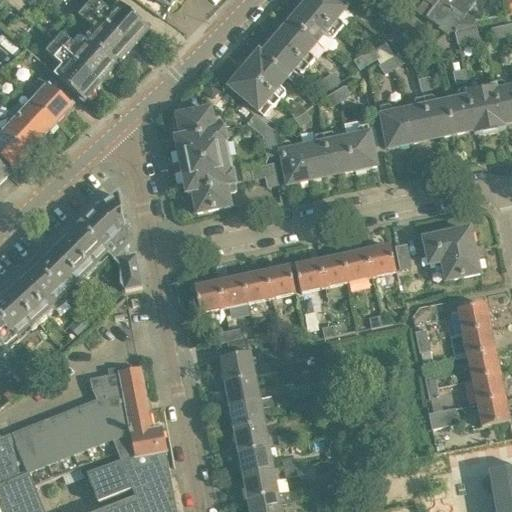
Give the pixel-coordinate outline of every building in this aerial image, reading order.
[(96,0),(94,0),(86,9),(131,50),(149,30),(119,4),(111,13),(109,11),(96,0)] [(156,0),(171,9),(177,0),(156,0)] [(311,0),(306,6),(338,33),(343,28),(342,24),(337,20),(346,9),(335,0),(311,0)] [(426,0),(426,1),(417,13),(445,33),(455,31),(473,27),(473,23),(463,16),(475,0),(426,0)] [(20,14),(5,2),(3,5),(7,8),(4,12),(14,21),(20,14)] [(332,41),(338,33),(306,6),(292,22),(317,44),(324,36),(329,40),(332,41)] [(116,67),(131,50),(86,9),(79,18),(93,30),(94,32),(87,40),(116,67)] [(43,16),(36,10),(27,20),(35,26),(43,16)] [(400,19),(389,24),(394,33),(404,28),(400,19)] [(292,22),(277,39),(309,67),(314,61),(313,58),(308,54),(317,44),(292,22)] [(511,26),(503,28),(505,38),(511,36),(511,26)] [(475,27),(473,27),(455,31),(457,46),(478,41),(475,27)] [(505,38),(503,28),(492,30),(494,40),(505,38)] [(63,35),(54,45),(100,86),(116,67),(87,40),(79,50),(63,35)] [(303,74),(309,67),(277,39),(262,57),(287,78),(295,69),(301,74),(303,74)] [(381,67),(389,62),(394,58),(386,43),(373,51),(365,56),(370,65),(376,61),(381,67)] [(84,104),(100,86),(54,45),(46,54),(62,68),(54,77),(84,104)] [(247,68),(245,71),(280,102),(285,95),(285,92),(279,87),(287,78),(262,57),(259,54),(255,60),(252,58),(245,66),(247,68)] [(389,62),(394,70),(404,64),(399,55),(394,58),(389,62)] [(354,63),(360,71),(370,65),(365,56),(354,63)] [(381,67),(379,68),(385,76),(394,70),(389,62),(381,67)] [(245,71),(242,75),(239,73),(232,82),(234,84),(230,88),(258,112),(266,103),(272,108),(274,108),(280,102),(245,71)] [(464,72),(453,74),(456,86),(466,84),(464,72)] [(324,81),(330,90),(339,84),(334,75),(324,81)] [(73,108),(43,81),(40,79),(32,88),(41,96),(34,104),(57,125),(73,108)] [(429,80),(419,82),(421,93),(432,91),(429,80)] [(201,90),(212,100),(220,91),(209,81),(201,90)] [(330,90),(324,81),(314,87),(320,96),(330,90)] [(502,127),(511,124),(511,89),(505,91),(504,85),(502,83),(493,85),(494,89),(502,127)] [(349,98),(344,88),(334,94),(340,103),(349,98)] [(494,89),(468,95),(476,132),(477,137),(503,131),(502,127),(494,89)] [(453,137),(476,132),(468,95),(467,90),(458,92),(457,95),(458,101),(446,104),(453,137)] [(340,103),(334,94),(325,100),(330,109),(340,103)] [(432,141),(453,137),(446,104),(435,106),(434,100),(432,97),(423,99),(432,141)] [(415,111),(404,113),(410,146),(432,141),(423,99),(415,101),(413,104),(415,111)] [(18,107),(12,113),(42,141),(57,125),(34,104),(25,113),(18,107)] [(305,113),(299,105),(289,111),(295,120),(305,113)] [(388,151),(410,146),(404,113),(392,116),(390,109),(388,107),(379,109),(388,151)] [(182,168),(227,159),(224,142),(226,142),(222,123),(219,122),(212,123),(210,112),(178,118),(182,140),(176,141),(182,168)] [(14,125),(5,135),(28,156),(42,141),(12,113),(7,119),(14,125)] [(310,121),(305,113),(295,120),(300,128),(310,121)] [(263,139),(273,133),(255,118),(248,126),(263,139)] [(359,138),(347,140),(354,174),(376,169),(368,127),(359,129),(357,132),(359,138)] [(265,148),(276,146),(273,133),(263,139),(265,148)] [(332,178),(354,174),(347,140),(335,143),(334,137),(331,134),(323,136),(332,178)] [(28,156),(5,135),(0,139),(0,159),(13,172),(28,156)] [(314,147),(303,149),(310,182),(332,178),(323,136),(315,138),(313,141),(314,147)] [(288,187),(310,182),(303,149),(292,152),(290,145),(288,143),(279,145),(288,187)] [(276,146),(265,148),(267,159),(273,158),(277,157),(278,157),(276,146)] [(231,176),(227,159),(182,168),(187,196),(193,194),(198,216),(230,209),(227,197),(234,196),(236,193),(232,175),(231,176)] [(268,190),(278,187),(274,167),(251,171),(253,181),(266,179),(268,190)] [(125,294),(142,290),(130,231),(124,227),(118,198),(109,200),(98,212),(95,215),(93,213),(83,224),(84,226),(81,229),(111,258),(110,259),(122,271),(125,294)] [(40,270),(38,271),(67,301),(100,270),(110,259),(111,258),(81,229),(79,231),(76,231),(72,235),(72,238),(71,240),(48,262),(45,262),(40,266),(40,270)] [(470,231),(451,235),(449,233),(441,235),(440,237),(423,241),(429,267),(442,264),(446,284),(480,277),(476,260),(478,258),(475,247),(473,246),(470,231)] [(406,247),(396,249),(400,271),(410,269),(406,247)] [(391,248),(366,253),(372,281),(396,275),(391,248)] [(349,285),(372,281),(366,253),(343,258),(349,285)] [(343,258),(319,263),(325,290),(349,285),(343,258)] [(325,290),(319,263),(295,268),(301,295),(325,290)] [(291,269),(266,274),(272,301),(296,297),(291,269)] [(62,306),(67,301),(38,271),(37,273),(34,272),(28,278),(28,281),(3,303),(0,303),(0,302),(0,319),(20,344),(40,325),(62,306)] [(266,274),(242,279),(248,306),(272,301),(266,274)] [(242,279),(219,284),(224,311),(248,306),(242,279)] [(224,311),(219,284),(194,289),(200,316),(224,311)] [(458,311),(463,335),(490,330),(485,305),(458,311)] [(78,336),(96,320),(91,315),(74,331),(78,336)] [(393,326),(391,316),(380,318),(382,328),(393,326)] [(382,328),(380,318),(369,320),(371,331),(382,328)] [(0,359),(20,344),(0,319),(0,359)] [(276,323),(278,334),(289,332),(287,321),(276,323)] [(278,334),(276,323),(265,325),(267,336),(278,334)] [(346,336),(344,325),(333,328),(335,338),(346,336)] [(324,341),(335,338),(333,328),(322,330),(324,341)] [(495,353),(490,330),(463,335),(450,338),(455,362),(468,359),(495,353)] [(231,343),(242,341),(240,331),(229,333),(231,343)] [(426,331),(415,334),(417,344),(428,342),(426,331)] [(220,345),(227,344),(231,343),(229,333),(218,335),(220,345)] [(231,343),(227,344),(229,359),(219,361),(224,386),(255,379),(277,375),(275,366),(253,370),(250,354),(249,355),(246,340),(242,341),(231,343)] [(428,342),(417,344),(419,356),(430,353),(428,342)] [(468,359),(472,382),(500,377),(495,353),(468,359)] [(44,357),(26,373),(32,381),(50,364),(44,357)] [(2,438),(0,436),(0,511),(177,511),(170,478),(169,471),(166,455),(162,431),(152,433),(148,412),(147,404),(140,371),(139,371),(120,375),(90,381),(91,390),(97,401),(12,435),(2,438)] [(505,400),(500,377),(472,382),(477,406),(505,400)] [(425,380),(427,391),(437,389),(435,378),(425,380)] [(255,379),(224,386),(229,409),(260,403),(264,402),(281,399),(279,390),(262,393),(258,394),(255,379)] [(440,400),(437,389),(427,391),(429,402),(440,400)] [(260,403),(229,409),(233,432),(264,426),(261,412),(266,411),(283,407),(281,399),(264,402),(260,403)] [(505,400),(477,406),(482,430),(510,424),(505,400)] [(431,432),(458,426),(455,410),(428,416),(431,432)] [(269,450),(264,426),(233,432),(238,456),(269,450)] [(295,436),(278,439),(280,448),(297,444),(295,436)] [(242,479),(274,473),(269,450),(238,456),(242,479)] [(283,463),(284,471),(295,469),(293,460),(283,463)] [(296,477),(295,469),(284,471),(286,479),(296,477)] [(511,511),(511,469),(489,474),(495,511),(511,511)] [(278,496),(274,473),(242,479),(247,502),(278,496)] [(300,492),(289,494),(291,503),(302,500),(300,492)] [(291,503),(289,494),(278,496),(247,502),(248,511),(281,511),(280,507),(291,505),(291,503)]
